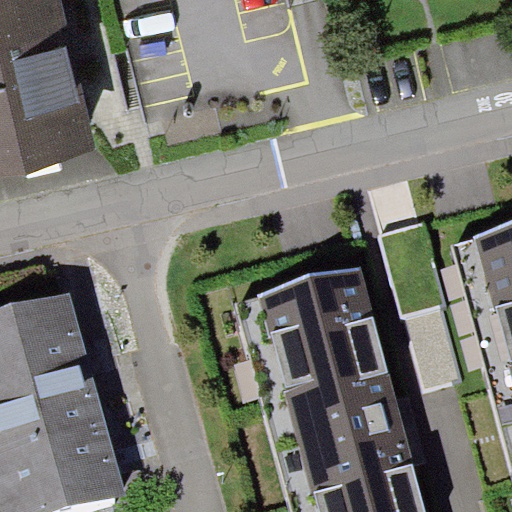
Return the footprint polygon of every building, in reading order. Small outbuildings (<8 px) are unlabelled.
[(64,0),(0,0),(0,149),(94,128),(64,0)] [(511,241),(452,257),(511,492),(511,241)] [(366,276),(235,311),(288,511),(428,511),(412,450),(366,276)] [(0,397),(89,373),(84,355),(71,304),(0,323),(0,397)] [(89,373),(0,397),(0,472),(109,442),(102,418),(89,373)] [(109,442),(0,472),(0,511),(83,511),(125,500),(113,457),(109,442)]
